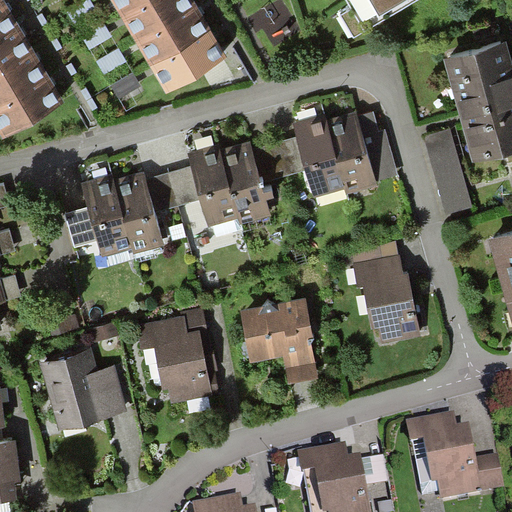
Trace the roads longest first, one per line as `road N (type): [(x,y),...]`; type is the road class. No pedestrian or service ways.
road 1 (residential): [(473,378),(391,88),(374,75),(350,72),(33,161)]
road 2 (residential): [(473,378),(212,453),(147,511)]
